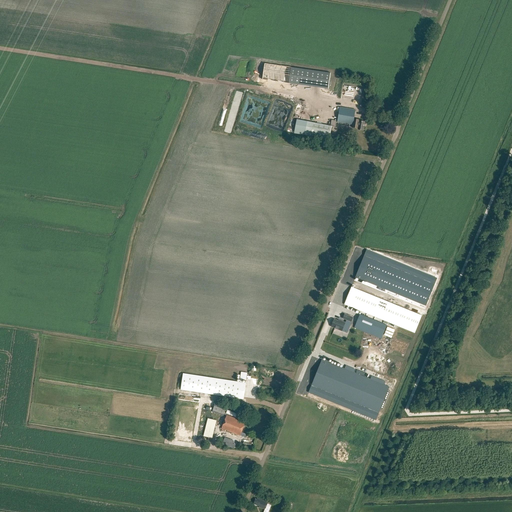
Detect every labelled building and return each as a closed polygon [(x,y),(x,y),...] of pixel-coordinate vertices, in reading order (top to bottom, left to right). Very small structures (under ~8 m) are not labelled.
[(289,83),(328,89),(331,73),(291,67),(289,83)] [(352,128),(357,129),(363,130),(365,122),(359,121),(359,120),(354,119),(356,110),(340,107),(337,122),(353,125),(352,128)] [(307,121),(304,135),(329,140),(332,126),(307,121)] [(356,277),(359,278),(362,280),(426,305),(437,279),(366,250),(356,277)] [(352,287),(344,304),(414,333),(421,315),(352,287)] [(360,314),(354,328),(381,339),(387,325),(360,314)] [(334,319),(331,327),(342,331),(347,333),(351,322),(348,321),(346,320),(345,323),(341,321),(340,321),(334,319)] [(388,327),(384,335),(391,338),(394,330),(388,327)] [(322,359),(312,384),(379,411),(390,386),(367,377),(356,373),(322,359)] [(238,379),(247,380),(247,372),(241,372),(241,375),(238,375),(238,379)] [(246,383),(184,373),(181,389),(243,399),(246,383)] [(213,410),(224,414),(227,405),(216,401),(213,410)] [(227,415),(222,428),(240,435),(244,424),(239,422),(239,420),(235,419),(235,418),(227,415)] [(204,436),(213,438),(218,420),(208,418),(204,436)] [(234,441),(225,437),(223,442),(226,443),(225,445),(234,448),(235,445),(232,443),(234,441)] [(259,507),(265,509),(263,511),(268,511),(271,505),(267,503),(268,502),(257,498),(257,500),(255,499),(254,504),(259,506),(259,507)]
